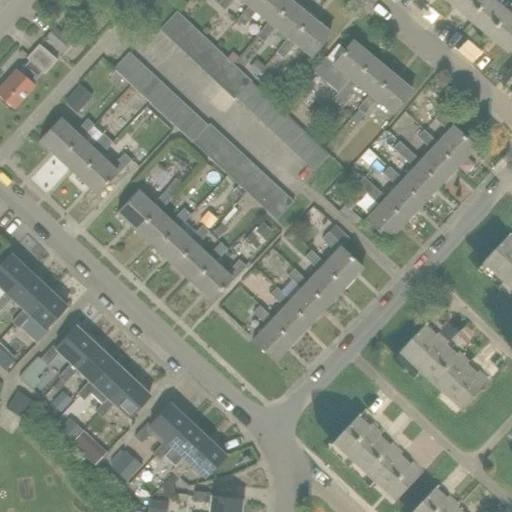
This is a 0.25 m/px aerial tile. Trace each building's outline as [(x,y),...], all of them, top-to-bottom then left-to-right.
[(219,0),(216,5),(223,11),(232,0),(237,0),(245,6),(248,8),(254,0),(219,0)] [(268,24),(288,0),(287,0),(254,0),(248,8),(245,6),(234,20),(241,26),(253,12),(264,21),(268,24)] [(287,40),(307,16),(288,0),(268,24),(264,21),(253,35),(260,41),(272,27),(284,37),(287,40)] [(488,0),(455,0),(453,4),(472,20),(488,0)] [(488,0),(472,20),(491,36),(511,12),(508,9),(496,0),(488,0)] [(511,3),(508,9),(511,12),(491,36),(510,52),(511,49),(511,3)] [(168,38),(185,20),(176,11),(159,29),(168,38)] [(287,40),(284,37),(272,50),(280,56),(291,43),(307,56),(327,32),(307,16),(287,40)] [(178,47),(194,29),(185,20),(168,38),(178,47)] [(45,36),(61,51),(69,42),(53,27),(45,36)] [(187,56),(204,38),(194,29),(178,47),(187,56)] [(196,64),(213,46),(204,38),(187,56),(196,64)] [(351,80),(371,57),(352,40),(332,63),(324,56),(312,71),(337,93),(349,79),(351,80)] [(42,73),(55,60),(37,43),(24,57),(28,60),(18,71),(15,69),(0,85),(0,97),(12,109),(33,86),(30,83),(40,72),(42,73)] [(205,73),(222,55),(213,46),(196,64),(205,73)] [(121,76),(136,61),(128,53),(113,68),(121,76)] [(215,82),(231,64),(222,55),(205,73),(215,82)] [(371,97),(391,73),(371,57),(351,80),(349,79),(337,93),(332,99),(339,104),(356,84),(368,95),(371,97)] [(256,60),(249,70),(257,76),(264,67),(256,60)] [(129,83),(143,68),(136,61),(121,76),(129,83)] [(224,90),(241,72),(231,64),(215,82),(224,90)] [(137,91),(151,75),(143,68),(129,83),(137,91)] [(235,97),(250,81),(241,72),(224,90),(233,99),(235,97)] [(267,89),(276,80),(268,72),(259,81),(267,89)] [(371,97),(368,95),(357,108),(363,114),(375,100),(390,113),(410,90),(391,73),(371,97)] [(145,98),(159,83),(151,75),(137,91),(145,98)] [(243,104),(258,89),(250,81),(235,97),(243,104)] [(152,105),(167,90),(159,83),(145,98),(152,105)] [(91,95),(79,84),(64,100),(75,111),(91,95)] [(251,111),(266,96),(258,89),(243,104),(251,111)] [(160,113),(175,97),(167,90),(152,105),(160,113)] [(259,119),(274,103),(266,96),(251,111),(259,119)] [(168,120),(182,105),(175,97),(160,113),(168,120)] [(318,120),(327,108),(316,100),(308,112),(318,120)] [(267,127),(282,111),(274,103),(259,119),(267,127)] [(176,127),(190,112),(182,105),(168,120),(176,127)] [(275,134),(290,119),(282,111),(267,127),(275,134)] [(433,144),(456,165),(473,146),(452,127),(454,124),(440,111),(433,118),(446,130),(435,141),(433,144)] [(184,135),(198,120),(190,112),(176,127),(184,135)] [(77,136),(80,138),(92,125),(85,118),(73,132),(58,118),(38,140),(57,158),(77,136)] [(283,141),(298,126),(290,119),(275,134),(283,141)] [(184,135),(191,142),(206,127),(198,120),(184,135)] [(201,151),(218,133),(209,124),(206,127),(191,142),(201,151)] [(291,149),(306,134),(298,126),(283,141),(291,149)] [(415,162),(438,184),(456,165),(433,144),(435,141),(422,129),(416,136),(429,148),(418,160),(415,162)] [(80,138),(77,136),(57,158),(76,176),(96,154),(98,156),(111,142),(101,132),(88,147),(80,138)] [(210,160),(227,141),(218,133),(201,151),(210,160)] [(299,156),(314,141),(306,134),(291,149),(299,156)] [(219,168),(236,150),(227,141),(210,160),(219,168)] [(307,164),(322,148),(314,141),(299,156),(307,164)] [(421,203),(438,184),(415,162),(418,160),(398,141),(391,148),(412,167),(401,178),(398,181),(421,203)] [(322,148),(307,164),(314,170),(329,155),(322,148)] [(228,177),(245,159),(236,150),(219,168),(228,177)] [(96,154),(76,176),(95,194),(115,172),(117,174),(130,160),(123,153),(110,166),(98,156),(96,154)] [(237,186),(255,167),(245,159),(228,177),(237,186)] [(152,180),(163,169),(155,162),(145,173),(152,180)] [(381,200),(403,221),(421,203),(398,181),(401,178),(388,166),(381,173),(395,186),(385,197),(381,200)] [(246,194),(264,176),(255,167),(237,186),(246,194)] [(385,197),(371,184),(362,175),(352,186),(362,195),(365,191),(378,203),(363,219),(386,240),(403,221),(381,200),(385,197)] [(256,203),(273,184),(264,176),(246,194),(256,203)] [(265,212),(282,193),(273,184),(256,203),(265,212)] [(154,208),(158,211),(170,197),(164,191),(151,205),(135,190),(115,212),(134,230),(154,208)] [(282,193),(265,212),(274,220),(291,202),(282,193)] [(169,222),(158,211),(154,208),(134,230),(153,247),(173,225),(176,228),(189,214),(182,208),(169,222)] [(263,238),(271,229),(261,221),(253,230),(263,238)] [(173,225),(153,247),(172,264),(192,242),(195,245),(207,231),(201,225),(188,239),(176,228),(173,225)] [(321,265),(343,286),(361,267),(339,247),(342,244),(328,231),(321,238),(334,250),(323,263),(321,265)] [(504,282),(511,274),(511,235),(510,234),(483,263),(504,282)] [(207,256),(195,245),(192,242),(172,264),(191,282),(211,260),(213,262),(226,248),(219,242),(207,256)] [(303,284),(326,305),(343,286),(321,265),(323,263),(310,250),(303,257),(317,269),(306,281),(303,284)] [(0,295),(4,291),(7,293),(28,271),(9,254),(0,263),(0,295)] [(211,260),(191,282),(210,299),(229,278),(231,280),(245,265),(238,259),(225,273),(213,262),(211,260)] [(306,281),(292,269),(286,276),(299,288),(289,299),(286,302),(308,323),(326,305),(303,284),(306,281)] [(4,291),(0,295),(0,309),(11,298),(22,309),(23,308),(25,311),(46,289),(28,271),(7,293),(4,291)] [(268,321),(291,342),(308,323),(286,302),(289,299),(275,287),(269,294),(282,306),(271,318),(268,321)] [(22,309),(10,322),(13,324),(17,328),(29,315),(43,329),(65,306),(46,289),(25,311),(23,308),(22,309)] [(268,321),(271,318),(258,306),(252,313),(265,325),(251,339),(274,361),(291,342),(268,321)] [(422,371),(449,342),(428,323),(401,352),(422,371)] [(72,365),(94,343),(75,325),(54,347),(52,345),(40,359),(46,365),(58,352),(70,363),(72,365)] [(442,390),(470,362),(449,342),(422,371),(442,390)] [(91,382),(112,360),(94,343),(72,365),(70,363),(58,376),(65,382),(77,369),(89,380),(91,382)] [(0,349),(0,366),(3,370),(12,361),(0,349)] [(37,356),(26,367),(36,376),(46,365),(40,359),(37,356)] [(109,400),(131,377),(112,360),(91,382),(89,380),(76,393),(83,399),(95,387),(107,397),(109,400)] [(470,362),(442,390),(463,410),(490,381),(470,362)] [(109,400),(107,397),(95,410),(101,417),(114,403),(128,417),(149,395),(131,377),(109,400)] [(4,409),(18,418),(31,399),(18,389),(4,409)] [(59,412),(72,400),(62,390),(50,403),(59,412)] [(166,442),(187,418),(169,402),(149,424),(146,422),(134,436),(141,442),(152,429),(164,440),(166,442)] [(355,462),(383,433),(362,414),(335,443),(355,462)] [(68,418),(57,430),(70,442),(81,430),(68,418)] [(152,452),(159,459),(162,456),(174,467),(182,457),(185,459),(206,436),(187,418),(166,442),(164,440),(152,452)] [(82,429),(70,442),(93,464),(105,451),(82,429)] [(376,481),(403,452),(383,433),(355,462),(376,481)] [(182,457),(174,467),(170,470),(177,477),(189,464),(203,477),(225,454),(206,436),(185,459),(182,457)] [(124,451),(110,466),(124,479),(138,464),(124,451)] [(403,452),(376,481),(397,501),(424,472),(403,452)] [(452,511),(460,504),(439,485),(414,511),(452,511)] [(129,496),(130,496),(122,489),(114,498),(121,504),(122,503),(129,496)] [(239,511),(241,498),(211,495),(211,493),(193,491),(192,499),(209,501),(207,511),(239,511)] [(131,511),(138,505),(129,496),(122,503),(131,511)] [(165,511),(167,500),(149,498),(146,511),(165,511)]
